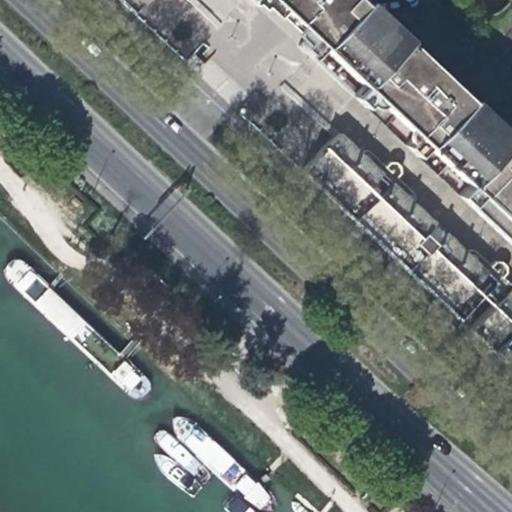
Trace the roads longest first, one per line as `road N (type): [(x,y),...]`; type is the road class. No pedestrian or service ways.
road 1 (secondary): [(0,49),(485,511)]
road 2 (secondary): [(511,451),(30,0)]
